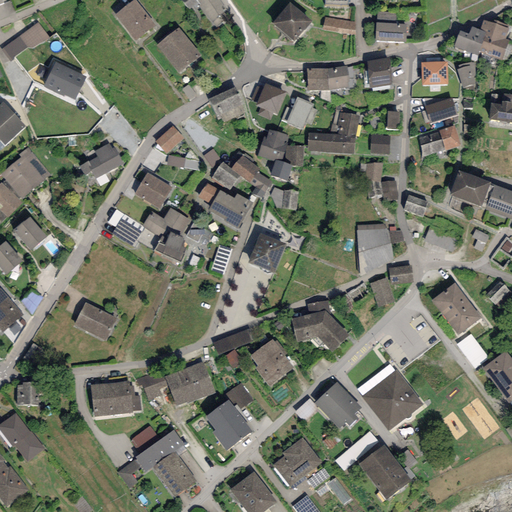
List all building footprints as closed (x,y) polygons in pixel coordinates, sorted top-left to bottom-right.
[(136,41),(156,26),(135,0),(134,0),(115,14),(136,41)] [(220,0),(182,0),(190,10),(198,4),(216,28),(228,18),(224,12),(225,11),(222,7),(224,5),(220,0)] [(312,21),(290,2),(272,23),(294,42),(312,21)] [(377,11),(376,22),(396,24),(396,13),(377,11)] [(354,22),(325,17),(322,29),(355,35),(354,22)] [(493,23),(483,20),(479,30),(487,32),(479,53),(502,61),(510,41),(505,39),(509,29),(507,29),(508,26),(494,20),(493,23)] [(38,22),(1,49),(11,63),(15,60),(13,57),(27,48),(33,49),(50,38),(38,22)] [(396,24),(376,22),(375,41),(406,42),(407,24),(396,24)] [(479,30),(471,27),(469,34),(460,31),(454,47),(478,56),(479,53),(487,32),(479,30)] [(201,55),(179,28),(157,46),(179,73),(201,55)] [(389,58),(366,61),(370,88),(392,85),(389,58)] [(86,77),(55,62),(43,86),(63,96),(64,95),(75,100),(86,77)] [(448,62),(421,62),(422,85),(448,84),(448,62)] [(475,62),(458,65),(459,69),(457,70),(463,88),(475,85),(475,62)] [(347,66),(327,68),(329,90),(348,87),(347,66)] [(308,90),(329,90),(327,68),(307,68),(308,90)] [(287,93),(265,84),(263,89),(258,102),(256,106),(260,107),(257,114),(270,120),(273,113),(278,115),(287,93)] [(234,87),(208,99),(219,120),(222,118),(224,122),(242,113),(239,106),(243,104),(234,87)] [(258,102),(263,89),(256,87),(251,99),(258,102)] [(503,95),(491,94),(490,103),(491,103),(489,119),(511,122),(511,94),(503,93),(503,95)] [(314,104),(297,97),(292,109),(287,107),(281,120),(287,122),(286,123),(303,130),(306,123),(311,125),(317,110),(312,108),(314,104)] [(446,100),(424,107),(425,111),(421,112),(425,123),(429,122),(430,124),(458,115),(452,98),(446,100)] [(422,98),(424,107),(446,100),(422,98)] [(473,100),(463,99),(463,108),(473,109),(473,100)] [(25,126),(3,102),(0,105),(0,139),(5,145),(25,126)] [(400,112),(388,111),(387,128),(399,129),(400,112)] [(360,116),(340,113),(338,135),(355,136),(360,116)] [(454,125),(439,130),(440,131),(445,150),(461,146),(454,125)] [(173,126),(155,141),(167,154),(184,138),(173,126)] [(289,135),(269,129),(266,137),(264,136),(258,156),(266,158),(265,160),(274,162),(275,160),(281,162),(289,135)] [(440,131),(429,135),(434,153),(445,150),(440,131)] [(338,135),(308,133),(307,152),(354,155),(355,136),(338,135)] [(372,135),(370,153),(388,155),(389,136),(372,135)] [(423,156),(434,153),(429,135),(418,138),(423,156)] [(109,143),(94,152),(97,157),(80,166),(84,175),(91,171),(95,179),(124,164),(114,147),(112,148),(109,143)] [(304,146),(286,146),(284,162),(292,166),(303,166),(304,146)] [(28,147),(19,155),(21,158),(1,174),(21,199),(51,175),(28,147)] [(222,162),(213,149),(204,156),(213,168),(222,162)] [(185,158),(168,155),(166,165),(184,168),(185,158)] [(259,169),(242,156),(231,169),(241,176),(249,182),(256,187),(252,193),(261,199),(272,182),(256,172),(259,169)] [(287,181),(292,166),(284,162),(281,162),(275,160),(274,162),(270,175),(287,181)] [(231,169),(223,162),(212,177),(229,190),(241,176),(231,169)] [(382,163),(366,164),(364,180),(366,180),(381,181),(382,163)] [(491,182),(458,170),(449,194),(481,207),(491,182)] [(172,187),(147,173),(134,194),(160,209),(172,187)] [(381,182),(381,181),(366,180),(368,198),(382,195),(381,182)] [(397,199),(395,181),(381,182),(382,195),(383,200),(397,199)] [(0,225),(22,203),(1,183),(0,183),(0,225)] [(211,205),(220,190),(207,184),(198,197),(211,205)] [(511,191),(494,185),(485,209),(511,219),(511,191)] [(283,190),(274,187),(271,195),(276,208),(296,210),(298,192),(283,190)] [(253,203),(237,194),(234,198),(220,190),(211,205),(208,210),(225,219),(223,221),(238,229),(253,203)] [(428,202),(408,195),(403,209),(422,217),(428,202)] [(163,219),(152,211),(142,226),(145,228),(161,237),(153,252),(180,264),(187,249),(182,246),(185,239),(180,236),(190,220),(170,208),(163,219)] [(116,228),(124,214),(116,209),(108,223),(116,228)] [(116,228),(112,233),(134,248),(138,242),(136,241),(145,228),(142,226),(124,214),(116,228)] [(47,237),(29,217),(14,230),(31,250),(47,237)] [(358,230),(356,230),(360,276),(394,261),(391,244),(388,231),(388,229),(385,229),(358,230)] [(401,230),(388,231),(391,244),(404,241),(401,230)] [(489,237),(475,230),(472,239),(477,241),(474,249),(482,253),(489,237)] [(283,247),(259,238),(248,267),(273,276),(283,247)] [(22,261),(5,241),(0,245),(0,267),(6,275),(22,261)] [(412,266),(389,268),(391,285),(413,283),(412,266)] [(387,278),(370,283),(377,307),(395,302),(387,278)] [(510,292),(500,281),(486,294),(496,305),(510,292)] [(363,283),(347,294),(354,305),(371,294),(363,283)] [(454,283),(431,300),(458,336),(481,318),(454,283)] [(23,315),(0,288),(0,287),(0,330),(2,333),(23,315)] [(309,315),(291,319),(297,342),(317,336),(332,353),(349,336),(330,315),(328,301),(307,305),(309,315)] [(117,318),(85,302),(73,325),(106,341),(117,318)] [(248,329),(213,343),(218,355),(253,342),(248,329)] [(489,358),(470,334),(456,345),(474,369),(489,358)] [(273,339),(250,356),(258,366),(255,368),(269,386),(294,368),(285,355),(287,354),(277,340),(274,342),(273,339)] [(234,350),(226,356),(233,369),(242,361),(234,350)] [(511,400),(511,359),(506,351),(483,368),(509,403),(511,400)] [(215,393),(203,362),(165,376),(176,406),(187,402),(187,403),(215,393)] [(142,385),(149,400),(162,395),(159,389),(167,386),(161,370),(136,379),(139,386),(142,385)] [(423,405),(396,370),(362,397),(389,431),(423,405)] [(129,381),(90,385),(93,417),(132,413),(132,411),(141,410),(140,396),(135,396),(134,386),(129,386),(129,381)] [(23,385),(17,385),(17,405),(39,405),(38,382),(23,383),(23,385)] [(361,408),(337,382),(314,403),(339,429),(345,422),(349,427),(358,418),(354,414),(361,408)] [(241,383),(226,394),(235,406),(237,404),(241,409),(253,400),(241,383)] [(252,431),(228,400),(205,417),(215,430),(213,432),(226,451),(252,431)] [(30,432),(15,413),(0,424),(0,431),(12,447),(14,445),(27,462),(45,449),(31,431),(30,432)] [(150,426),(131,440),(139,454),(160,440),(150,426)] [(184,446),(174,431),(160,440),(139,454),(134,457),(136,459),(141,467),(145,473),(153,467),(175,452),(184,446)] [(378,442),(369,432),(335,461),(344,471),(378,442)] [(321,463),(302,438),(282,453),(284,456),(273,465),(289,487),(321,463)] [(411,480),(384,445),(358,464),(385,499),(411,480)] [(408,449),(398,456),(408,469),(417,463),(408,449)] [(175,497),(197,481),(175,452),(153,467),(175,497)] [(5,461),(0,454),(0,499),(6,507),(29,490),(10,466),(8,468),(3,462),(5,461)] [(141,467),(136,459),(117,472),(129,488),(137,482),(132,474),(141,467)] [(330,477),(324,468),(308,480),(313,489),(330,477)] [(263,511),(277,502),(253,472),(230,490),(246,511),(263,511)] [(351,499),(335,478),(328,484),(344,505),(351,499)] [(296,511),(318,511),(306,496),(292,506),(296,511)]
